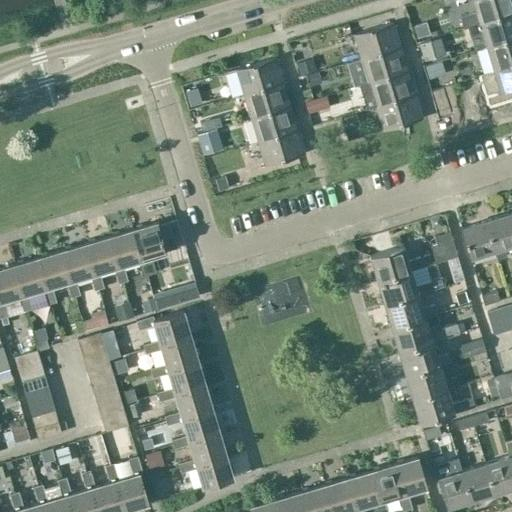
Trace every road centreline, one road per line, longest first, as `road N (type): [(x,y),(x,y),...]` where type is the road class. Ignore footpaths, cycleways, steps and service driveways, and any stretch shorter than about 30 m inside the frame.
road 1 (residential): [(148,40),(214,261),(511,167)]
road 2 (unknown): [(191,186),(0,246)]
road 3 (residential): [(0,84),(148,40)]
road 4 (residential): [(148,40),(282,0)]
